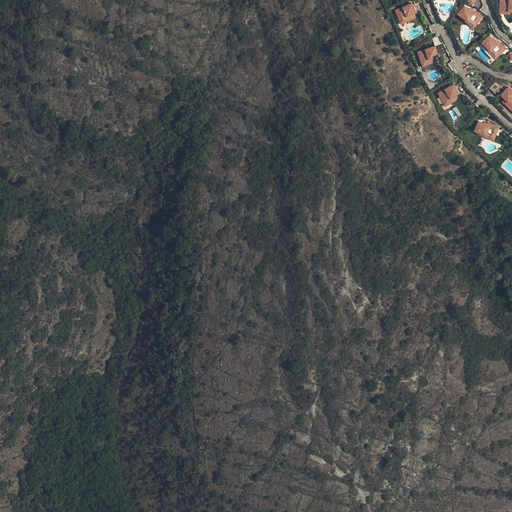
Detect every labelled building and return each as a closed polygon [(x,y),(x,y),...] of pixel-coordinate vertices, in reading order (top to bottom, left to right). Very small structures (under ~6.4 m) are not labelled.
[(478,0),(477,0),(473,5),(479,9),(483,4),(478,0)] [(505,2),(505,1),(500,0),(499,9),(504,10),(504,11),(511,11),(511,0),(508,1),(508,2),(505,2)] [(412,3),(399,9),(400,13),(399,14),(403,22),(408,20),(407,18),(414,14),(416,13),(415,9),(412,10),(411,8),(414,7),(413,6),(412,3)] [(468,9),(464,6),(460,12),(463,14),(461,16),(468,22),(470,19),(474,22),(477,19),(479,21),(482,17),(475,11),(473,13),(470,11),(471,10),(469,8),(468,9)] [(401,25),(416,18),(414,14),(407,18),(408,20),(403,22),(399,14),(400,13),(399,9),(395,11),(401,25)] [(468,22),(461,16),(460,18),(474,29),(475,27),(477,24),(479,21),(477,19),(474,22),(470,19),(468,22)] [(443,43),(440,35),(432,38),(435,46),(443,43)] [(506,49),(500,42),(499,43),(499,44),(496,41),(497,40),(495,38),(494,39),(490,35),(484,40),(487,43),(485,45),(491,51),(495,48),(499,52),(501,50),(503,52),(506,49)] [(491,51),(485,45),(484,46),(496,59),(503,52),(501,50),(499,52),(495,48),(491,51)] [(436,49),(435,46),(422,51),(423,55),(421,55),(424,64),(430,62),(429,60),(436,57),(439,56),(437,52),(435,53),(434,50),(436,49)] [(423,55),(422,51),(418,52),(423,67),(438,61),(436,57),(429,60),(430,62),(424,64),(421,55),(423,55)] [(501,88),(495,83),(489,88),(495,94),(501,88)] [(454,84),(441,91),(443,95),(442,96),(446,104),(452,101),(450,98),(457,95),(459,93),(457,89),(455,91),(453,88),(456,87),(454,84)] [(504,92),(502,94),(506,98),(505,99),(508,103),(511,107),(511,89),(509,86),(504,92)] [(443,95),(441,91),(438,93),(445,106),(459,98),(457,95),(450,98),(452,101),(446,104),(442,96),(443,95)] [(508,103),(505,99),(502,102),(511,110),(511,107),(508,103)] [(486,107),(481,113),(487,118),(492,112),(487,107),(486,107)] [(494,130),(497,131),(499,127),(491,123),(490,125),(487,124),(487,123),(484,122),(478,120),(474,130),(478,132),(486,135),(487,132),(492,134),(494,130)]
